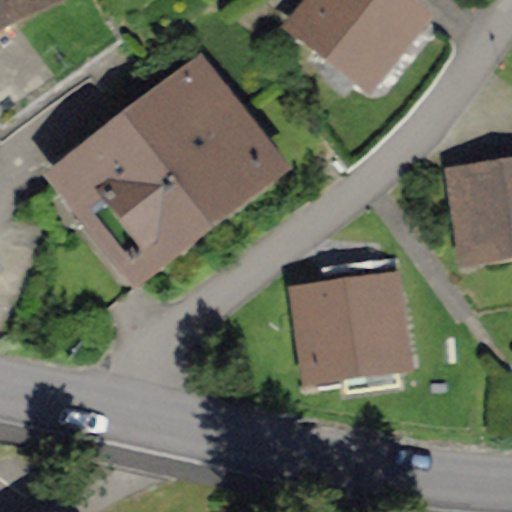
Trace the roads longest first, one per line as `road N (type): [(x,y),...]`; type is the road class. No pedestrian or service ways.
road 1 (residential): [(118,420),(160,341),(384,179),(511,10)]
road 2 (secondary): [(511,492),(118,420)]
road 3 (secondary): [(118,420),(0,392)]
